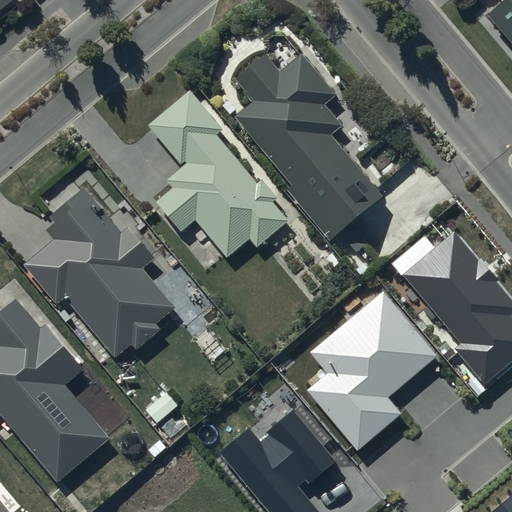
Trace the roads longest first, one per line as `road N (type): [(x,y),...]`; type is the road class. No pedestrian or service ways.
road 1 (residential): [(190,0),(0,159)]
road 2 (residential): [(469,143),(350,0)]
road 3 (residential): [(0,100),(120,0)]
road 4 (residential): [(406,0),(503,117)]
